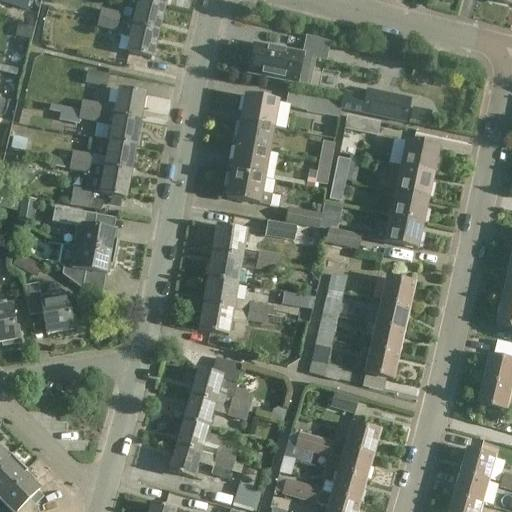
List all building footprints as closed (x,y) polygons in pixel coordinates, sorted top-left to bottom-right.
[(30,0),(0,0),(28,10),(30,0)] [(132,27),(157,34),(164,7),(138,1),(132,27)] [(100,19),(118,24),(120,15),(102,10),(100,19)] [(96,27),(116,32),(118,24),(100,19),(98,19),(96,27)] [(130,35),(126,49),(126,52),(151,58),(157,34),(132,27),(118,24),(116,32),(130,35)] [(15,39),(32,42),(34,29),(18,26),(15,39)] [(311,58),(255,46),(254,49),(251,48),(248,62),(251,63),(249,74),(306,85),(311,58)] [(88,73),(86,85),(106,88),(108,76),(88,73)] [(83,101),(81,111),(114,117),(138,122),(143,95),(119,91),(118,94),(117,103),(116,107),(83,101)] [(366,99),(344,94),(341,110),(405,124),(410,101),(368,92),(366,99)] [(289,93),(286,108),(307,112),(307,114),(338,120),(341,103),(289,93)] [(240,122),(274,128),(278,104),(245,98),(245,99),(241,98),(238,112),(242,113),(240,122)] [(79,121),(81,111),(51,106),(50,111),(60,113),(59,120),(79,124),(80,121),(79,121)] [(134,146),(138,122),(114,117),(81,111),(79,121),(80,121),(96,124),(95,125),(96,125),(112,128),(109,142),(134,146)] [(378,138),(381,124),(348,117),(345,131),(378,138)] [(274,128),(240,122),(240,125),(236,124),(233,137),(237,138),(236,147),(269,153),(274,128)] [(27,141),(13,139),(11,150),(25,153),(27,141)] [(129,173),(134,146),(109,142),(109,145),(107,154),(106,159),(104,168),(129,173)] [(406,142),(401,167),(434,174),(438,174),(441,161),(437,160),(439,150),(406,142)] [(323,144),(320,163),(331,165),(335,146),(323,144)] [(269,153),(236,147),(235,149),(231,149),(229,162),(233,163),(231,173),(265,179),(273,181),(278,156),(269,155),(269,153)] [(61,161),(90,166),(91,156),(73,153),(73,154),(63,152),(61,161)] [(88,175),(90,166),(61,161),(56,160),(55,165),(54,168),(69,171),(88,175)] [(345,182),(349,163),(338,161),(334,179),(345,182)] [(320,163),(317,175),(315,186),(327,188),(331,165),(320,163)] [(434,174),(401,167),(390,165),(385,190),(428,199),(433,200),(436,186),(431,185),(434,174)] [(124,198),(129,173),(104,168),(90,166),(88,175),(85,191),(100,194),(124,198)] [(265,179),(231,173),(230,176),(226,175),(224,189),(228,190),(226,200),(270,208),(272,196),(262,194),(265,179)] [(345,182),(334,179),(329,202),(341,205),(345,182)] [(102,203),(91,200),(91,197),(92,192),(85,191),(73,189),(72,193),(70,206),(89,209),(101,211),(102,203)] [(428,199),(385,190),(380,215),(390,217),(423,224),(428,225),(430,211),(426,210),(428,199)] [(35,202),(22,200),(17,221),(32,224),(35,202)] [(115,233),(113,232),(94,229),(96,216),(55,208),(52,223),(76,228),(72,248),(115,255),(117,243),(114,242),(115,233)] [(288,211),(286,224),(320,230),(322,217),(288,211)] [(423,224),(390,217),(384,244),(417,251),(418,249),(422,250),(425,237),(421,236),(423,224)] [(295,229),(267,224),(265,237),(293,241),(295,229)] [(217,229),(212,255),(243,260),(247,234),(217,229)] [(329,231),(326,243),(359,251),(361,238),(329,231)] [(86,273),(104,276),(107,277),(109,267),(113,268),(115,255),(72,248),(68,269),(63,268),(62,276),(83,291),(84,285),(86,273)] [(258,263),(276,266),(290,268),(291,259),(259,253),(258,263)] [(42,268),(19,255),(13,266),(37,278),(42,268)] [(212,255),(208,280),(238,285),(243,260),(212,255)] [(276,266),(258,263),(256,272),(275,275),(276,266)] [(332,276),(328,291),(344,295),(347,279),(332,276)] [(386,279),(380,303),(409,309),(414,285),(386,279)] [(208,280),(203,308),(268,319),(285,321),(288,305),(269,302),(268,308),(235,303),(238,285),(208,280)] [(38,286),(24,288),(29,318),(43,316),(46,337),(58,335),(58,339),(77,336),(74,319),(71,319),(67,298),(62,299),(61,294),(40,298),(38,286)] [(339,318),(342,304),(326,300),(323,315),(339,318)] [(11,306),(7,307),(6,303),(0,303),(0,344),(2,344),(3,347),(21,344),(18,327),(15,328),(11,306)] [(380,303),(375,327),(403,333),(409,309),(380,303)] [(511,304),(504,303),(499,326),(511,329),(511,304)] [(268,319),(203,308),(199,333),(229,338),(231,327),(247,330),(248,324),(267,327),(268,319)] [(321,324),(318,339),(333,342),(337,328),(321,324)] [(403,333),(375,327),(370,350),(398,357),(403,333)] [(315,346),(311,362),(326,366),(330,350),(315,346)] [(398,357),(370,350),(362,386),(384,392),(386,380),(392,382),(398,357)] [(491,358),(486,382),(511,388),(511,362),(495,359),(491,358)] [(190,399),(214,406),(224,408),(227,399),(217,396),(218,391),(221,392),(223,385),(220,384),(222,379),(198,373),(190,399)] [(508,414),(511,395),(511,388),(486,382),(480,407),(508,414)] [(359,403),(335,396),(331,409),(355,416),(359,403)] [(190,399),(184,423),(207,430),(208,428),(212,429),(214,422),(210,421),(214,406),(190,399)] [(233,401),(230,410),(248,415),(251,407),(233,401)] [(248,415),(230,410),(227,419),(246,425),(248,415)] [(184,423),(176,448),(235,464),(237,455),(219,450),(219,448),(203,443),(204,441),(208,442),(210,435),(206,434),(207,430),(184,423)] [(352,426),(345,449),(373,456),(379,434),(352,426)] [(230,445),(247,446),(247,435),(230,434),(230,445)] [(373,456),(345,449),(341,462),(329,459),(333,445),(292,434),(285,459),(299,463),(302,452),(328,460),(325,470),(338,474),(366,482),(373,456)] [(235,464),(176,448),(169,473),(193,480),(193,479),(196,480),(199,471),(196,470),(197,465),(213,470),(211,477),(230,482),(235,464)] [(0,469),(11,459),(4,451),(1,453),(0,452),(0,469)] [(469,451),(463,476),(490,484),(498,459),(497,459),(469,451)] [(0,500),(27,474),(11,459),(0,469),(0,500)] [(27,474),(0,500),(0,502),(9,511),(38,511),(37,507),(35,508),(29,502),(40,492),(32,484),(34,481),(27,474)] [(366,482),(338,474),(332,495),(359,503),(366,482)] [(511,475),(505,474),(501,487),(511,489),(511,475)] [(456,499),(484,506),(490,484),(463,476),(456,499)] [(356,511),(359,503),(332,495),(279,480),(275,494),(328,509),(326,511),(356,511)] [(253,511),(259,492),(239,487),(233,508),(248,511),(253,511)] [(456,499),(452,511),(482,511),(484,506),(456,499)]
